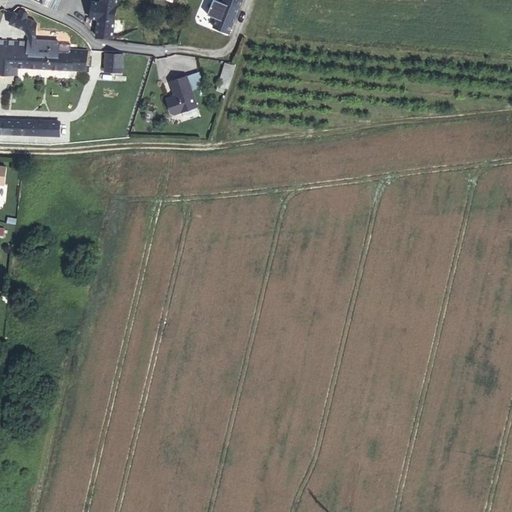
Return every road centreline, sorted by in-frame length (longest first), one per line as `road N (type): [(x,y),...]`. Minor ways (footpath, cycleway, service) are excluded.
road 1 (track): [(511,111),(227,145),(0,148)]
road 2 (unknown): [(30,0),(107,43),(222,54)]
